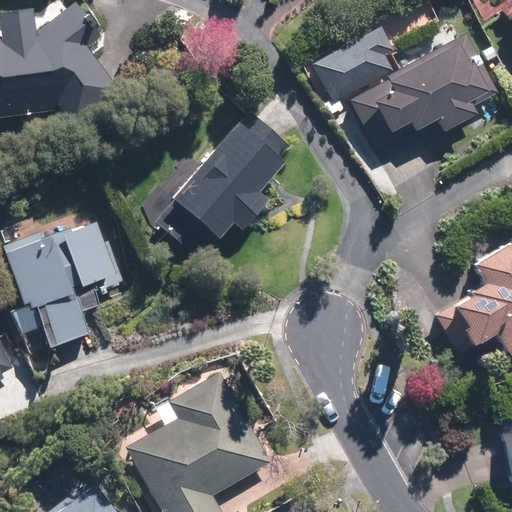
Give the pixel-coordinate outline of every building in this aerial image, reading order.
[(58,15),(22,39),(0,41),(0,116),(59,108),(69,123),(111,94),(58,15)] [(378,55),(383,52),(388,49),(377,28),(372,30),(305,66),(325,104),(386,71),(378,55)] [(444,128),(478,110),(475,104),(500,90),(467,30),(388,73),(390,76),(351,98),(378,148),(417,127),(437,115),(444,128)] [(498,54),(493,44),(483,49),(488,59),(498,54)] [(290,145),(251,110),(241,120),(240,119),(173,194),(176,197),(156,219),(195,255),(216,231),(220,235),(234,220),(243,227),(269,197),(260,189),(287,159),(281,155),(290,145)] [(43,228),(4,242),(25,301),(29,298),(31,304),(37,302),(52,345),(90,332),(81,308),(98,302),(93,288),(120,279),(106,240),(103,241),(95,218),(71,227),(70,224),(44,233),(43,228)] [(461,352),(499,330),(511,352),(511,351),(511,240),(477,260),(488,279),(474,288),(475,290),(437,312),(461,352)] [(126,445),(164,511),(223,511),(213,493),(272,460),(220,369),(167,399),(177,416),(126,445)] [(511,429),(503,432),(511,475),(511,429)] [(95,482),(91,476),(44,511),(120,511),(96,480),(95,482)]
